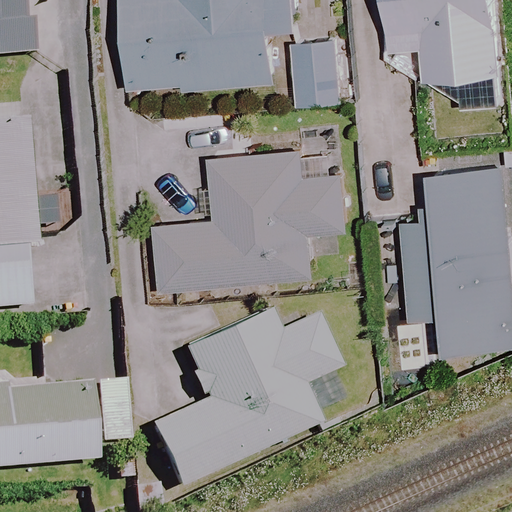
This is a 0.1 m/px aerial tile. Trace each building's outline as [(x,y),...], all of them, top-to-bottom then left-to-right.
[(0,0),(0,56),(26,54),(21,0),(0,0)] [(127,0),(131,86),(274,80),(272,28),(297,27),(295,0),(127,0)] [(499,74),(493,0),(388,0),(392,49),(424,47),(426,79),(499,74)] [(32,244),(17,105),(0,107),(0,308),(27,305),(20,246),(32,244)] [(341,150),(217,162),(222,218),(159,224),(165,289),(313,275),(309,232),(349,228),(341,150)] [(511,345),(511,210),(509,167),(434,172),(438,218),(405,221),(412,319),(443,317),(446,350),(511,345)] [(274,333),(266,313),(180,352),(203,403),(149,428),(177,489),(317,426),(298,384),(334,368),(310,316),(274,333)] [(126,441),(122,380),(0,387),(0,468),(92,462),(91,444),(126,441)]
